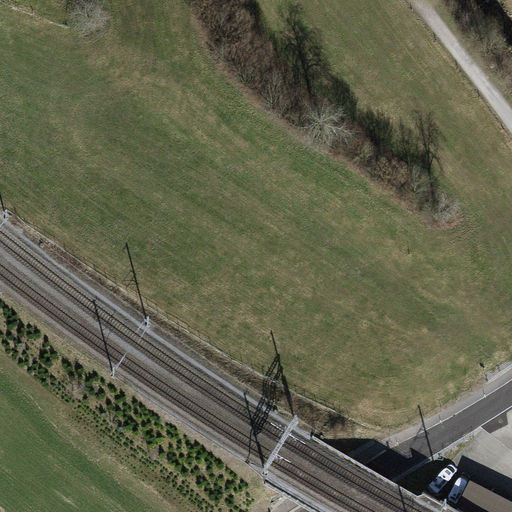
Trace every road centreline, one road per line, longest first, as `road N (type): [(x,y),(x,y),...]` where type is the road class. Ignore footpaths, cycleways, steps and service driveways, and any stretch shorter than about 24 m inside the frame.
road 1 (residential): [(326,511),(511,392)]
road 2 (track): [(416,0),(511,122)]
